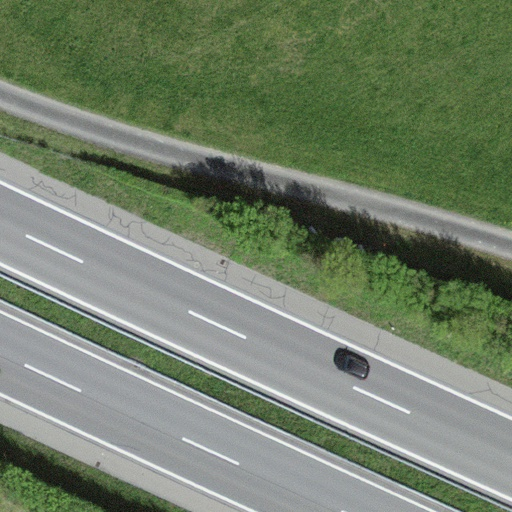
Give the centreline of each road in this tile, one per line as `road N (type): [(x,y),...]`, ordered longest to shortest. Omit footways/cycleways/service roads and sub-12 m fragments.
road 1 (motorway): [(511,457),(0,220)]
road 2 (track): [(511,247),(98,133),(0,94)]
road 3 (motorway): [(0,350),(347,511)]
